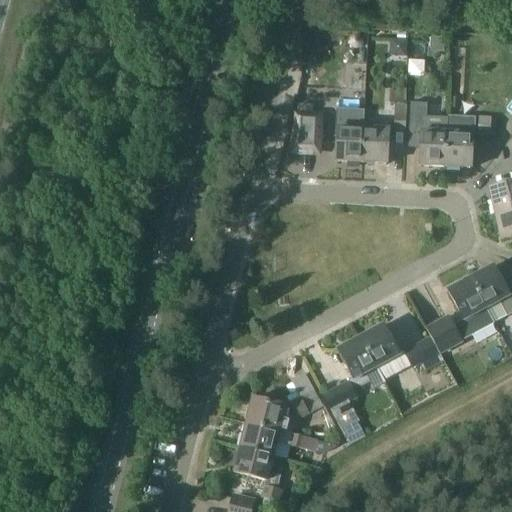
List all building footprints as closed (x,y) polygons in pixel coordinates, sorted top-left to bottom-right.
[(443,51),(444,39),(430,38),(430,50),(443,51)] [(363,75),(351,74),(350,78),(349,87),(363,88),(363,75)] [(410,104),(408,149),(420,149),(419,167),(445,168),(447,134),(448,119),(426,118),(427,105),(410,104)] [(337,128),(335,163),(361,164),(362,129),(363,112),(338,111),(337,128)] [(294,153),(318,154),(318,153),(320,117),(296,116),(294,151),(294,153)] [(478,117),(478,138),(491,138),(491,117),(478,117)] [(447,134),(445,168),(470,170),(471,135),(472,120),(448,119),(447,134)] [(362,129),(361,164),(386,165),(387,131),(362,129)] [(494,216),(511,211),(511,185),(489,191),(494,216)] [(511,211),(494,216),(500,240),(511,237),(511,211)] [(470,279),(488,312),(501,306),(508,319),(511,316),(511,296),(509,298),(492,267),(470,279)] [(488,312),(470,279),(448,291),(465,322),(459,325),(457,323),(438,334),(447,350),(456,345),(457,346),(468,340),(495,326),(488,312)] [(359,339),(376,370),(378,369),(383,381),(411,367),(412,370),(420,366),(425,373),(444,363),(430,338),(398,356),(382,327),(359,339)] [(367,375),(376,370),(359,339),(338,351),(353,379),(322,396),(346,439),(362,431),(357,423),(359,422),(349,404),(357,399),(354,392),(371,383),(367,375)] [(246,423),(280,432),(282,422),(294,416),(298,422),(323,408),(305,374),(290,382),(299,398),(288,404),(290,405),(284,408),(251,400),(246,423)] [(274,457),(280,432),(246,423),(240,448),(274,457)] [(314,454),(318,442),(289,435),(286,447),(314,454)] [(271,467),(274,457),(240,448),(233,474),(265,481),(261,499),(280,503),(283,491),(277,490),(282,470),(271,467)]
